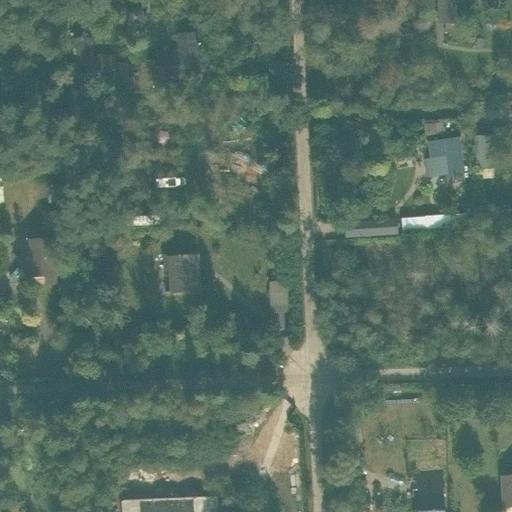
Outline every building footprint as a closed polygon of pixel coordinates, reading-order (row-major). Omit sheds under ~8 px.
[(453,22),(453,4),(462,4),(462,0),(441,0),(441,22),(453,22)] [(511,0),(480,0),(480,10),(511,11),(511,0)] [(114,94),(159,92),(158,83),(190,82),(190,85),(181,85),(182,90),(198,90),(198,81),(199,81),(198,34),(177,34),(177,52),(155,53),(155,61),(127,63),(127,64),(114,65),(114,55),(93,56),(92,39),(70,40),(73,86),(113,84),(114,94)] [(424,136),(443,134),(442,124),(423,126),(424,136)] [(478,172),(497,170),(494,136),(475,137),(478,172)] [(445,185),(464,182),(457,139),(428,144),(430,159),(424,160),(427,178),(444,175),(445,185)] [(43,235),(60,234),(59,217),(62,217),(62,213),(54,214),(54,212),(42,213),(43,235)] [(466,231),(465,215),(425,217),(422,218),(401,220),(402,235),(424,234),(426,235),(466,231)] [(369,237),(397,235),(396,221),(369,222),(369,237)] [(57,277),(59,277),(57,239),(22,240),(24,279),(44,278),(45,286),(57,286),(57,277)] [(169,294),(200,293),(198,255),(161,257),(161,261),(163,261),(163,268),(162,269),(162,272),(168,272),(169,294)] [(269,314),(293,313),(291,282),(268,282),(269,314)] [(225,346),(240,346),(241,315),(227,315),(225,346)] [(413,511),(442,511),(442,474),(411,475),(412,498),(416,498),(417,510),(413,510),(413,511)] [(502,509),(511,508),(511,476),(500,477),(502,509)] [(123,502),(123,511),(209,511),(209,499),(123,502)]
